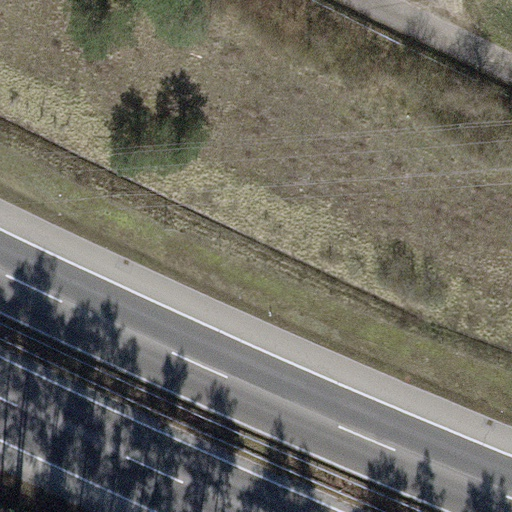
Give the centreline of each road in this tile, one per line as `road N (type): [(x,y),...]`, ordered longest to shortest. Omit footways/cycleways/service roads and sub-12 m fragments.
road 1 (motorway): [(511,495),(341,426),(0,268)]
road 2 (motorway): [(0,396),(251,511)]
road 3 (unclassified): [(511,65),(376,0)]
